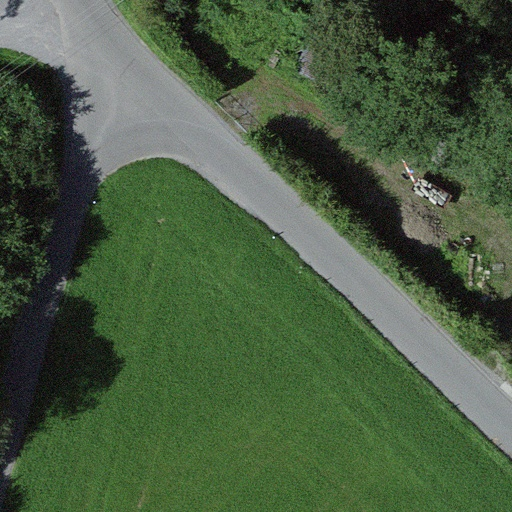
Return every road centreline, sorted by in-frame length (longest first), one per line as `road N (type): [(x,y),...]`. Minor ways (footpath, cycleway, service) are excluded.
road 1 (residential): [(118,63),(511,436)]
road 2 (unclassified): [(118,63),(0,474)]
